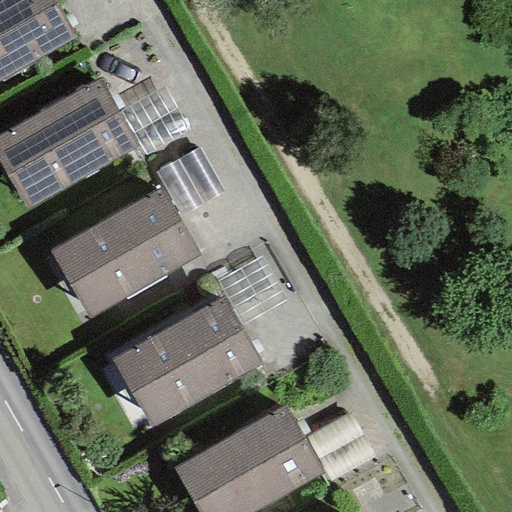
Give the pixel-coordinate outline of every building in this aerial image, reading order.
[(0,0),(0,78),(74,37),(55,3),(53,0),(0,0)] [(0,135),(0,169),(23,210),(136,149),(117,114),(98,82),(0,135)] [(163,88),(119,112),(143,155),(187,132),(163,88)] [(196,147),(154,172),(180,215),(221,190),(196,147)] [(49,252),(86,319),(199,257),(180,223),(161,190),(49,252)] [(258,257),(216,282),(243,327),(286,302),(258,257)] [(110,361),(147,428),(260,366),(241,332),(222,299),(110,361)] [(172,467),(197,511),(251,511),(322,473),(303,438),(284,406),(172,467)] [(322,473),(327,481),(373,456),(349,413),(303,438),(322,473)]
